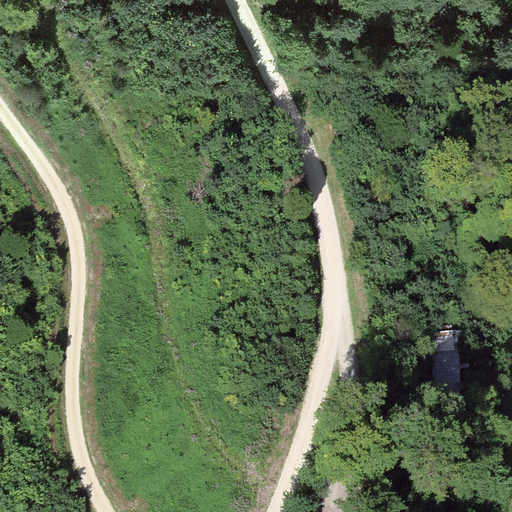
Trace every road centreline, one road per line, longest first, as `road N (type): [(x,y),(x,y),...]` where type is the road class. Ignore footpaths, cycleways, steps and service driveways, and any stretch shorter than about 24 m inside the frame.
road 1 (unclassified): [(228,0),(315,183),(332,285),(290,472),(271,511)]
road 2 (track): [(108,511),(74,420),(85,265),(76,199),(60,161),(0,83)]
road 3 (track): [(332,285),(345,342),(329,511)]
